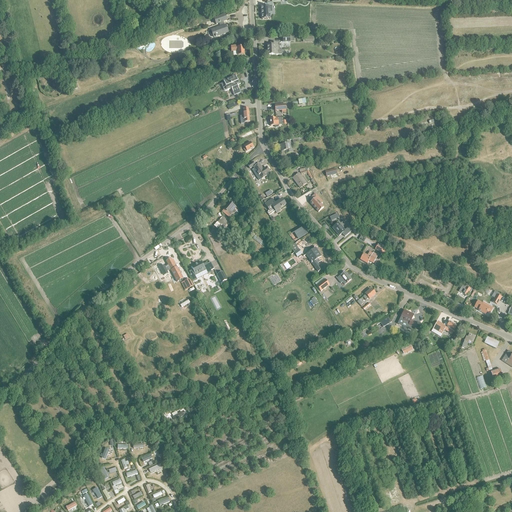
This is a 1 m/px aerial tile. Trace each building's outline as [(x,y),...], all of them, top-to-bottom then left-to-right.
[(267,6),(261,7),(262,20),(264,19),(270,19),(269,6),(272,5),(272,2),(267,3),(267,6)] [(214,19),(214,20),(216,25),(219,24),(220,27),(211,31),(214,38),(228,33),(225,26),(224,26),(222,22),(226,21),(225,16),(224,15),(214,19)] [(270,45),(267,45),(267,55),(275,55),(279,55),(281,55),(282,54),(282,51),(281,50),(279,50),(278,43),(270,43),(270,45)] [(231,47),(231,52),(237,52),(237,56),(244,55),(244,47),(237,48),(237,46),(231,47)] [(227,91),(229,90),(228,90),(231,89),(234,96),(240,93),(237,85),(239,85),(238,82),(235,75),(223,80),(224,81),(223,81),(226,87),(225,87),(224,88),(223,89),(224,90),(224,91),(225,91),(226,91),(227,91)] [(244,116),(240,117),(241,124),(244,124),(244,123),(250,122),(248,109),(243,109),(244,116)] [(278,118),(269,119),(270,127),(274,126),(275,127),(276,128),(278,128),(279,127),(279,126),(282,125),(286,125),(285,121),(282,121),(282,118),(278,118)] [(237,141),(227,148),(229,150),(239,144),(237,141)] [(283,142),(284,144),(278,145),(280,152),(285,151),(286,154),(292,153),(289,141),(283,142)] [(243,149),(245,152),(247,152),(253,148),(250,142),(243,146),(245,149),(243,149)] [(254,169),(252,170),(259,181),(261,179),(261,180),(266,177),(265,175),(269,173),(266,168),(262,171),(260,168),(261,168),(258,164),(253,168),(254,169)] [(308,171),(309,171),(308,167),(299,170),(301,175),(307,173),(306,172),(307,172),(311,179),(312,178),(309,172),(308,171)] [(336,169),(325,172),(326,177),(337,174),(336,169)] [(292,179),(300,189),(306,184),(299,174),(292,179)] [(315,194),(309,199),(311,202),(310,203),(318,213),(324,208),(321,204),(323,202),(315,194)] [(271,199),(264,204),(266,206),(269,211),(273,209),(275,212),(276,214),(280,211),(279,209),(285,205),(283,202),(283,203),(283,202),(281,200),(278,202),(275,204),(273,202),(271,199)] [(230,215),(236,208),(230,202),(222,212),(229,218),(231,215),(230,215)] [(218,230),(221,232),(225,227),(228,224),(221,218),(218,221),(217,223),(217,222),(214,226),(217,229),(221,226),(218,230)] [(338,223),(332,228),(339,236),(342,234),(344,237),(351,231),(348,228),(344,231),(338,223)] [(298,240),(308,234),(304,228),(294,233),(298,240)] [(290,247),(294,253),(297,258),(302,254),(298,250),(294,244),(290,247)] [(310,252),(306,255),(313,266),(318,272),(322,269),(318,264),(320,262),(318,259),(321,257),(315,248),(311,251),(310,252)] [(363,254),(360,260),(367,265),(368,262),(373,264),(377,256),(373,253),(372,254),(369,252),(369,253),(367,256),(363,254)] [(164,266),(161,268),(162,271),(165,276),(168,274),(168,272),(171,271),(177,282),(183,279),(181,275),(174,262),(173,262),(171,259),(166,261),(168,266),(165,268),(164,266)] [(193,271),(189,273),(193,282),(197,280),(195,276),(206,271),(208,274),(212,272),(211,271),(214,269),(210,262),(207,264),(207,263),(202,265),(201,263),(191,268),(193,271)] [(222,272),(217,275),(221,283),(227,280),(222,272)] [(341,276),(337,279),(341,284),(342,283),(344,285),(351,280),(345,272),(340,276),(341,276)] [(329,285),(326,280),(325,280),(323,278),(314,284),(321,292),(329,285)] [(181,283),(185,291),(193,286),(189,279),(181,283)] [(462,294),(466,296),(470,290),(471,289),(466,287),(463,292),(462,294)] [(363,297),(366,300),(368,298),(369,299),(375,294),(371,290),(365,294),(366,295),(363,297)] [(495,296),(492,302),(497,305),(501,299),(501,298),(501,297),(496,295),(495,296)] [(478,301),(474,308),(478,310),(478,311),(485,315),(486,312),(489,314),(492,308),(489,307),(482,303),(482,304),(478,301)] [(401,318),(399,321),(403,323),(408,325),(407,328),(413,331),(414,329),(417,323),(411,321),(413,315),(404,311),(401,318)] [(380,323),(383,327),(392,322),(388,318),(380,323)] [(444,325),(437,321),(432,329),(441,335),(444,330),(451,335),(457,326),(449,322),(448,324),(445,323),(444,325)] [(461,347),(466,349),(469,341),(473,343),(475,337),(469,334),(467,337),(466,337),(461,347)] [(484,343),(490,346),(493,339),(487,337),(484,343)] [(493,339),(490,346),(496,349),(499,342),(493,339)] [(410,345),(401,350),(404,355),(413,350),(410,345)] [(485,369),(486,372),(492,370),(485,349),(482,350),(482,352),(481,353),(483,362),(485,361),(486,364),(488,368),(485,369)] [(511,353),(508,351),(501,361),(511,367),(511,353)] [(490,372),(493,380),(502,377),(500,369),(490,372)] [(182,412),(172,417),(174,421),(184,416),(184,415),(186,414),(185,412),(183,413),(182,412)] [(100,470),(104,480),(109,479),(105,468),(100,470)] [(92,490),(98,500),(103,497),(97,487),(92,490)] [(106,490),(103,492),(108,500),(111,498),(106,490)] [(83,497),(88,507),(93,504),(87,494),(83,497)] [(76,503),(66,508),(68,511),(77,506),(76,503)]
